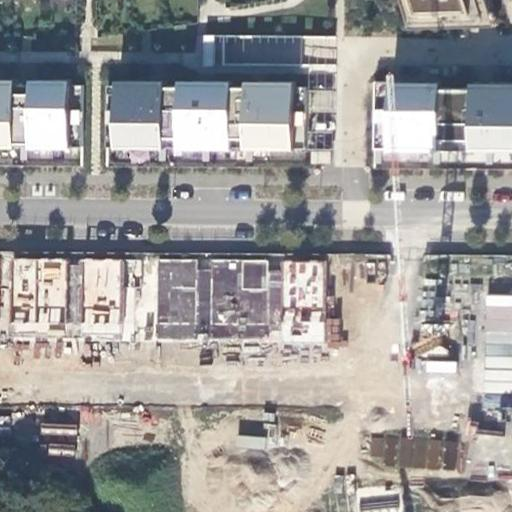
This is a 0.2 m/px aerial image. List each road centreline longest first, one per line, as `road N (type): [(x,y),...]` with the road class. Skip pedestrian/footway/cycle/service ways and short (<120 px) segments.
road 1 (tertiary): [(0,210),(345,217)]
road 2 (residential): [(341,384),(0,377)]
road 3 (residential): [(341,384),(345,217)]
road 4 (tertiary): [(345,217),(511,217)]
road 5 (residential): [(503,387),(341,384)]
